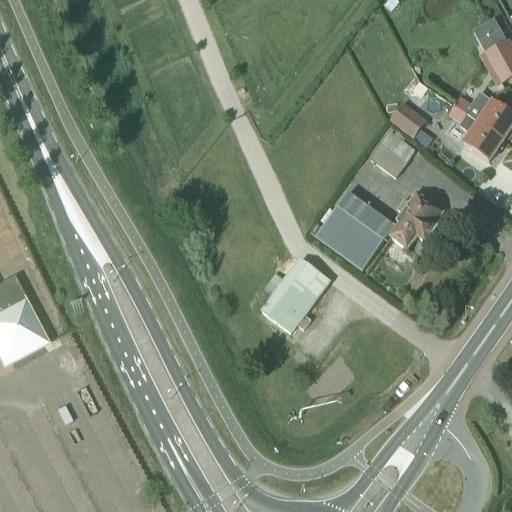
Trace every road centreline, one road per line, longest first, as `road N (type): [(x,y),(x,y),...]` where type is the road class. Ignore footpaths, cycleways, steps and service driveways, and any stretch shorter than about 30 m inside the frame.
road 1 (primary): [(317,511),(263,506),(237,485),(114,260),(45,160)]
road 2 (primary): [(45,160),(82,271),(177,462)]
road 3 (primary): [(435,411),(334,511)]
road 4 (primary): [(435,411),(511,296)]
